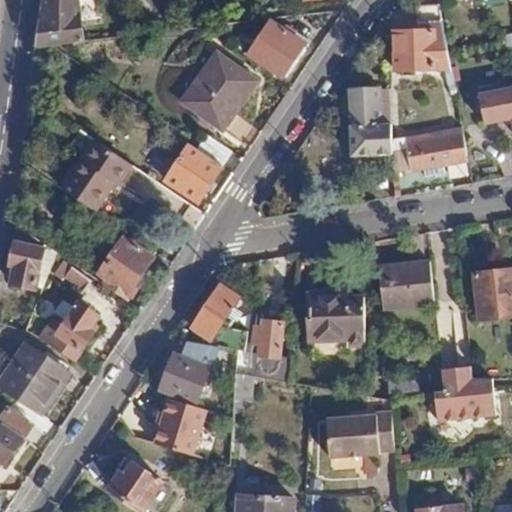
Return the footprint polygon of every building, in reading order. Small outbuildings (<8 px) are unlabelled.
[(87,0),(41,0),(36,41),(51,40),(82,37),(87,0)] [(439,1),(419,5),(420,29),(396,30),(397,71),(450,66),(439,1)] [(307,45),(279,26),(257,58),(286,77),(307,45)] [(215,57),(182,106),(222,134),(256,84),(215,57)] [(390,88),(349,90),(352,156),(392,154),(392,142),(390,88)] [(511,88),(477,95),(483,125),(511,119),(511,124),(511,88)] [(461,130),(392,142),(392,154),(393,172),(467,159),(461,130)] [(197,150),(222,167),(232,153),(207,135),(197,150)] [(90,137),(60,180),(97,204),(127,162),(90,137)] [(190,145),(167,180),(198,202),(222,167),(197,150),(190,145)] [(121,237),(97,274),(105,280),(102,285),(123,299),(126,294),(129,295),(139,280),(136,278),(149,258),(121,237)] [(54,252),(35,239),(33,249),(7,244),(2,265),(10,267),(7,283),(25,287),(26,284),(41,288),(54,252)] [(90,281),(62,262),(54,274),(81,294),(90,281)] [(429,264),(383,270),(387,314),(434,309),(429,264)] [(511,273),(475,277),(479,321),(511,316),(511,273)] [(208,337),(205,344),(213,346),(243,352),(245,341),(227,329),(234,320),(226,315),(238,296),(219,283),(191,325),(208,337)] [(347,292),(307,293),(308,338),(350,337),(350,348),(362,347),(362,300),(348,300),(347,292)] [(54,318),(43,335),(53,342),(51,345),(75,361),(98,327),(93,324),(98,316),(79,304),(64,325),(54,318)] [(259,328),(252,327),(250,342),(252,343),(249,364),(255,365),(254,377),(285,382),(288,355),(278,354),(282,321),(260,318),(259,328)] [(171,353),(160,389),(197,401),(213,346),(205,344),(183,341),(179,355),(171,353)] [(26,347),(0,386),(0,388),(41,416),(69,374),(26,347)] [(471,368),(441,371),(444,391),(435,392),(438,421),(496,414),(492,377),(472,380),(471,368)] [(418,375),(388,379),(390,395),(420,391),(418,375)] [(165,395),(153,440),(192,451),(203,405),(197,401),(165,395)] [(373,413),(325,417),(328,456),(378,451),(378,449),(393,448),(390,409),(373,411),(373,413)] [(32,427),(8,410),(0,422),(0,426),(2,429),(0,432),(0,465),(9,453),(12,455),(32,427)] [(125,475),(120,472),(108,489),(142,511),(162,484),(132,464),(125,475)] [(290,511),(291,499),(236,496),(235,511),(290,511)]
